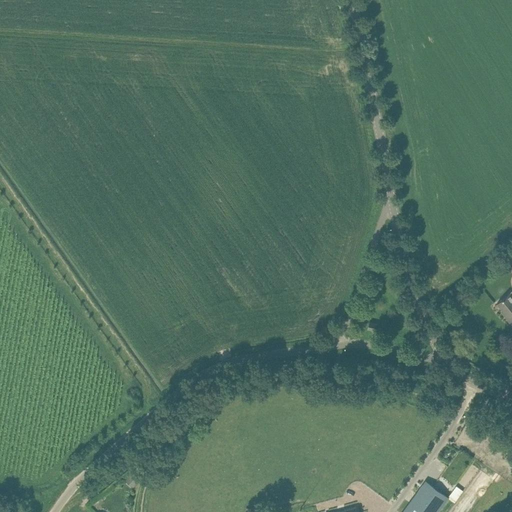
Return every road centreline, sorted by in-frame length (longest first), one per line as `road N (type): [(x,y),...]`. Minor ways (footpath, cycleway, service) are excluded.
road 1 (unclassified): [(55,511),(82,477),(211,369),(329,346)]
road 2 (unclassified): [(390,194),(351,0)]
road 3 (unclassified): [(451,364),(415,297),(390,194)]
road 4 (unclassified): [(329,346),(346,326),(390,194)]
road 5 (unclassified): [(329,346),(361,343),(451,364)]
